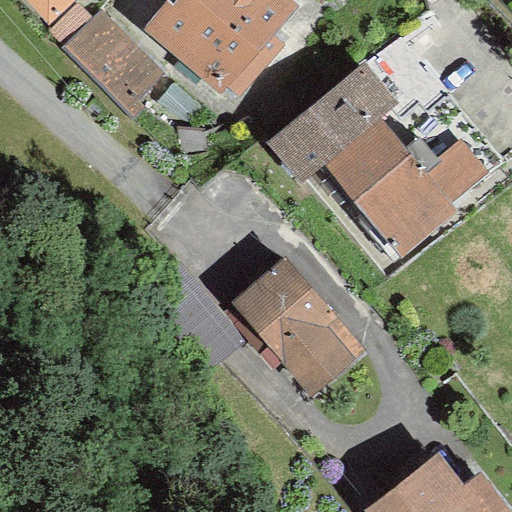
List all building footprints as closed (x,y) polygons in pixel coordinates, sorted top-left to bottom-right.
[(34,0),(47,13),(61,0),(34,0)] [(221,83),(283,6),(276,0),(187,0),(174,16),(169,12),(155,29),(221,83)] [(130,120),(144,107),(137,100),(162,76),(100,11),(61,47),(130,120)] [(447,212),(502,164),(397,39),(362,67),(392,102),(370,120),(447,212)] [(447,212),(370,120),(392,102),(362,67),(273,139),(302,175),(322,158),(400,251),(447,212)] [(310,384),(341,357),(314,325),(325,316),(283,268),(244,303),(310,384)] [(460,496),(435,463),(374,509),(376,511),(500,511),(478,483),(460,496)]
